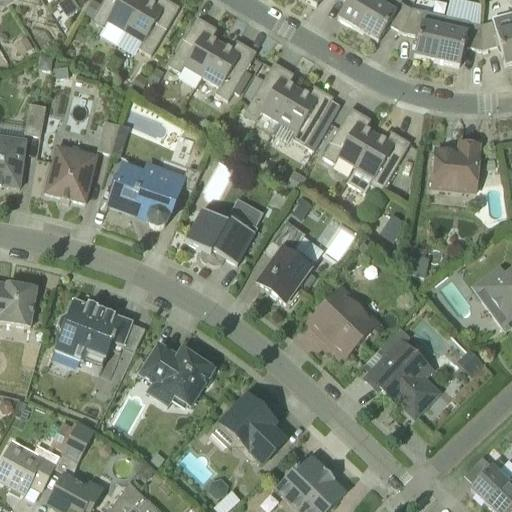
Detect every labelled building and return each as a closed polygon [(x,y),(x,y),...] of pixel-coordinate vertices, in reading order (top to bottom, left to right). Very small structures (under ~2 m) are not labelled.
[(0,0),(0,12),(9,7),(3,0),(0,0)] [(66,18),(79,10),(72,0),(66,0),(58,6),(66,18)] [(125,35),(144,2),(139,0),(105,0),(101,8),(93,21),(92,24),(104,32),(108,25),(125,35)] [(321,0),(299,0),(316,10),(321,0)] [(357,34),(376,2),(371,0),(342,0),(348,3),(337,22),(357,34)] [(144,2),(125,35),(142,45),(138,52),(150,59),(179,11),(176,10),(176,11),(161,2),(154,9),(144,2)] [(402,35),(411,13),(401,6),(394,13),(376,2),(357,34),(377,46),(388,27),(402,35)] [(411,13),(402,35),(418,39),(413,60),(436,65),(443,31),(422,26),(424,15),(411,13)] [(446,19),(443,31),(436,65),(459,70),(464,49),(481,53),(481,28),(469,26),(468,25),(446,19)] [(201,80),(221,48),(210,41),(213,33),(198,24),(199,23),(196,21),(169,70),(180,76),(184,70),(201,80)] [(481,28),(481,53),(498,48),(504,70),(511,67),(511,31),(495,36),(492,25),(481,28)] [(32,51),(26,41),(20,45),(17,47),(16,51),(20,58),(32,51)] [(221,48),(201,80),(219,91),(216,97),(228,104),(233,95),(246,74),(256,57),(253,55),(252,56),(238,47),(231,54),(221,48)] [(49,75),(52,62),(40,60),(39,66),(43,74),(49,75)] [(278,127),(298,93),(287,87),(290,78),(275,69),(276,68),(273,67),(262,85),(248,108),(244,115),(257,122),(261,116),(278,127)] [(68,81),(67,70),(54,72),(55,83),(68,81)] [(155,71),(148,83),(156,88),(163,75),(155,71)] [(142,93),(148,84),(138,78),(132,87),(142,93)] [(298,93),(278,127),(295,137),(292,142),(304,150),(333,102),(330,100),(329,102),(315,93),(309,99),(298,93)] [(30,108),(24,138),(40,141),(45,111),(30,108)] [(355,172),(375,138),(364,132),(367,123),(352,115),(352,113),(350,112),(321,159),(333,167),(337,161),(355,172)] [(118,129),(104,125),(97,154),(110,158),(118,129)] [(0,129),(0,139),(13,142),(14,131),(0,129)] [(355,172),(346,186),(365,197),(370,188),(381,194),(410,147),(407,146),(407,147),(392,138),(385,145),(375,138),(355,172)] [(25,144),(0,140),(0,189),(19,192),(21,173),(25,144)] [(481,171),(477,171),(478,158),(477,157),(478,149),(459,148),(458,156),(435,154),(431,195),(476,199),(477,186),(481,184),(481,171)] [(97,159),(57,149),(45,198),(84,208),(97,159)] [(494,171),(494,163),(484,163),(484,172),(494,171)] [(166,224),(166,222),(167,222),(183,180),(146,167),(143,174),(124,167),(108,210),(132,219),(137,217),(148,220),(147,222),(147,224),(148,226),(148,228),(149,229),(151,231),(152,232),(154,232),(155,233),(157,233),(159,233),(160,232),(162,231),(163,230),(164,230),(165,228),(166,226),(166,224)] [(183,180),(180,187),(179,190),(192,195),(200,175),(186,170),(183,180)] [(286,186),(293,189),(299,178),(293,174),(286,186)] [(306,181),(299,178),(293,189),(299,193),(306,181)] [(300,224),(311,210),(300,202),(290,216),(300,224)] [(222,267),(223,266),(224,263),(237,270),(257,232),(232,219),(230,224),(227,228),(201,214),(184,246),(210,260),(206,267),(210,269),(212,270),(214,271),(216,271),(217,270),(219,270),(221,269),(222,267)] [(264,255),(274,263),(256,289),(270,299),(270,298),(289,311),(299,297),(296,295),(312,274),(310,273),(315,266),(302,256),(301,257),(295,252),(304,239),(285,225),(264,255)] [(398,236),(385,228),(379,238),(393,246),(398,236)] [(369,252),(363,246),(358,251),(364,257),(369,252)] [(425,281),(428,262),(408,258),(404,277),(425,281)] [(511,270),(504,276),(499,270),(471,291),(504,336),(511,330),(511,270)] [(4,293),(0,292),(0,328),(29,333),(36,293),(5,288),(4,293)] [(378,325),(342,291),(313,322),(314,323),(314,322),(325,333),(324,334),(325,345),(343,362),(378,325)] [(73,303),(66,322),(54,354),(84,366),(85,363),(101,369),(104,363),(107,364),(113,347),(123,351),(132,326),(97,312),(97,311),(87,307),(87,308),(73,303)] [(408,342),(398,332),(379,352),(388,360),(365,384),(376,394),(378,391),(390,402),(393,399),(414,420),(428,405),(430,406),(439,397),(422,381),(431,372),(404,346),(408,342)] [(158,349),(147,366),(138,380),(150,388),(145,396),(168,411),(171,405),(185,414),(187,410),(189,412),(213,374),(196,364),(192,370),(158,349)] [(460,362),(474,377),(483,368),(468,354),(460,362)] [(219,429),(256,466),(260,470),(284,445),(270,432),(274,427),(246,400),(233,415),(231,414),(221,424),(223,425),(219,429)] [(62,458),(78,466),(79,466),(94,436),(77,427),(72,436),(65,450),(63,454),(61,457),(62,458)] [(52,473),(58,462),(36,450),(33,456),(13,446),(0,469),(0,484),(24,497),(29,487),(41,494),(52,473)] [(164,463),(156,456),(149,465),(158,471),(164,463)] [(311,462),(299,475),(295,471),(275,492),(295,511),(330,511),(344,498),(332,486),(334,485),(311,462)] [(485,508),(506,486),(496,476),(504,468),(497,462),(469,492),(485,508)] [(146,485),(155,475),(145,466),(136,477),(146,485)] [(91,511),(99,498),(86,491),(63,479),(56,492),(46,510),(50,511),(91,511)] [(511,491),(506,486),(485,508),(489,511),(510,511),(511,511),(511,491)] [(154,511),(146,504),(135,493),(130,488),(129,487),(110,511),(154,511)] [(218,508),(220,511),(230,511),(242,503),(236,494),(218,508)]
